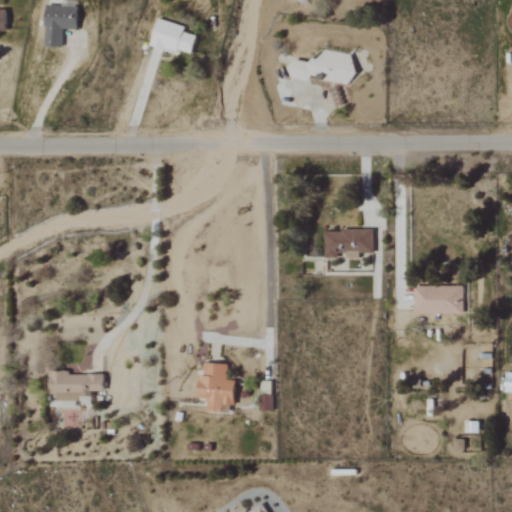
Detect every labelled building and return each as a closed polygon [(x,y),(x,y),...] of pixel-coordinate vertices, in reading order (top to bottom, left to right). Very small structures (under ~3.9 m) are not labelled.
[(79,8),(46,7),(45,48),(63,48),(63,30),(79,30),(79,8)] [(0,30),(8,30),(7,10),(0,10),(0,30)] [(150,45),(193,56),(198,37),(185,33),(186,27),(157,20),(150,45)] [(357,56),(324,50),(322,60),(313,59),(312,64),(299,62),(296,79),(310,81),(310,78),(351,85),(357,56)] [(373,254),(374,232),(320,231),(319,259),(338,259),(338,254),(346,254),(346,259),(359,259),(359,254),(373,254)] [(416,315),(466,314),(465,287),(416,288),(416,315)] [(207,413),(230,414),(230,407),(236,407),(237,381),(228,381),(229,365),(205,364),(205,376),(200,376),(199,399),(208,399),(207,413)] [(105,392),(105,374),(50,375),(50,394),(58,394),(58,408),(76,408),(76,400),(91,400),(91,392),(105,392)] [(273,383),(262,383),(261,412),(273,412),(273,383)] [(466,441),(454,440),(454,451),(465,451),(466,441)] [(268,511),(264,503),(247,511),(268,511)]
